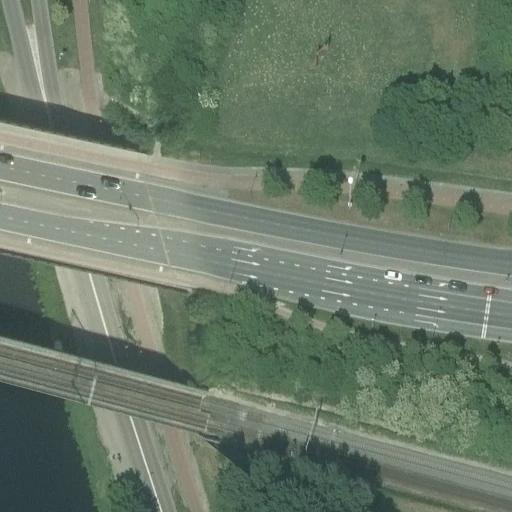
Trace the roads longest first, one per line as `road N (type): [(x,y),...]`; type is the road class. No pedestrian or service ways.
road 1 (primary): [(0,218),(294,284),(511,319)]
road 2 (primary): [(511,266),(314,236),(0,167)]
road 3 (secondary): [(159,511),(48,122)]
road 4 (secondary): [(6,0),(48,122)]
road 5 (secondary): [(48,122),(37,0)]
